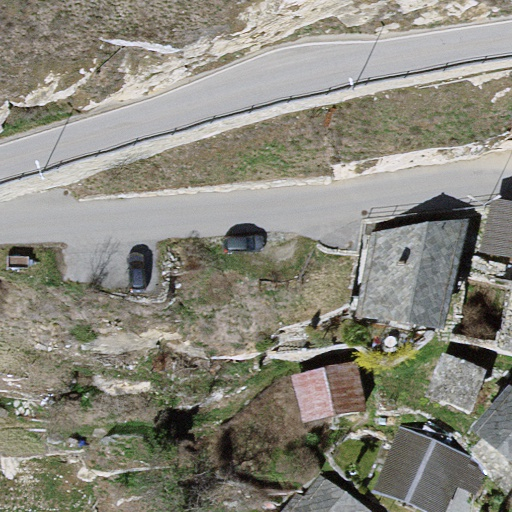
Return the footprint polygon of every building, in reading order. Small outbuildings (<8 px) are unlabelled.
[(511,208),(495,204),(484,246),(511,254),(511,208)] [(373,237),(358,313),(439,328),(459,226),(373,237)] [(511,346),(511,307),(503,344),(511,346)] [(482,372),(443,357),(429,393),(468,408),(482,372)] [(352,368),(298,379),(307,419),(361,407),(352,368)] [(511,389),(481,428),(511,453),(511,389)] [(404,438),(382,487),(438,511),(440,511),(462,465),(404,438)] [(292,511),(360,511),(320,479),(292,511)]
